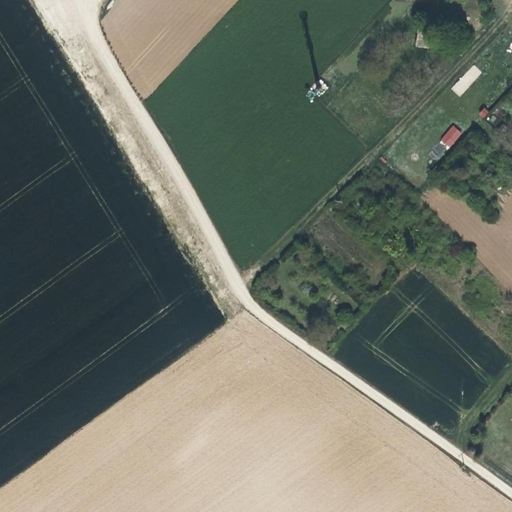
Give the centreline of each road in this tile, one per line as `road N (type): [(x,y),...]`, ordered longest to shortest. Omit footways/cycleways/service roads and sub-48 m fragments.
road 1 (track): [(102,0),(96,34),(198,196),(252,300),(511,487)]
road 2 (track): [(245,285),(511,8)]
